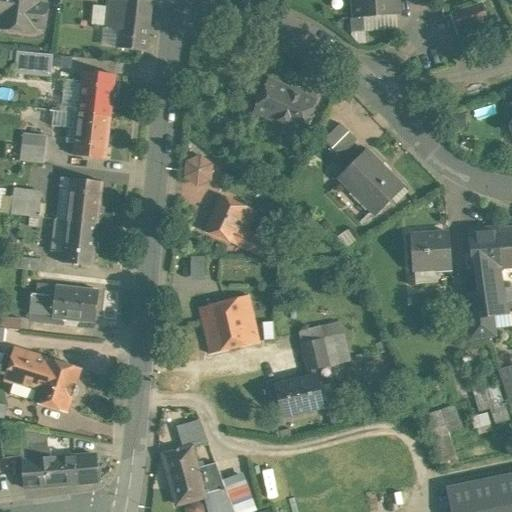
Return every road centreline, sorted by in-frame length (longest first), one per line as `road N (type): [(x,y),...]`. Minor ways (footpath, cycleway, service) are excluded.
road 1 (tertiary): [(125,501),(175,0)]
road 2 (unknown): [(137,407),(193,411),(253,460),(400,443),(420,462),(433,499)]
road 3 (residential): [(209,0),(310,32),(360,77)]
road 4 (residential): [(381,99),(458,180),(511,193)]
road 5 (residential): [(511,62),(381,99)]
